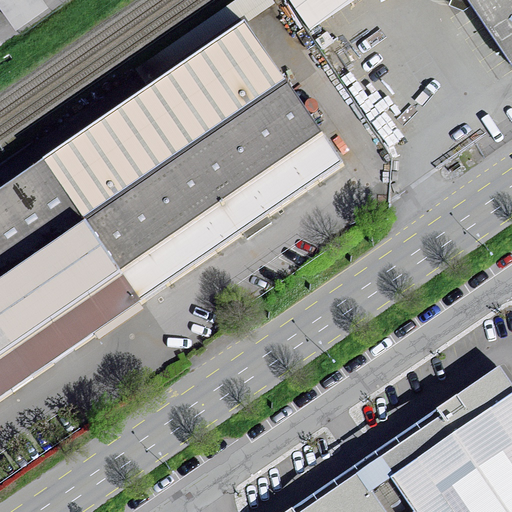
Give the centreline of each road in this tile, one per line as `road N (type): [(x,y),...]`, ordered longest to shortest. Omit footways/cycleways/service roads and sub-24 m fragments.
road 1 (primary): [(48,511),(511,195)]
road 2 (unclassified): [(173,511),(511,281)]
